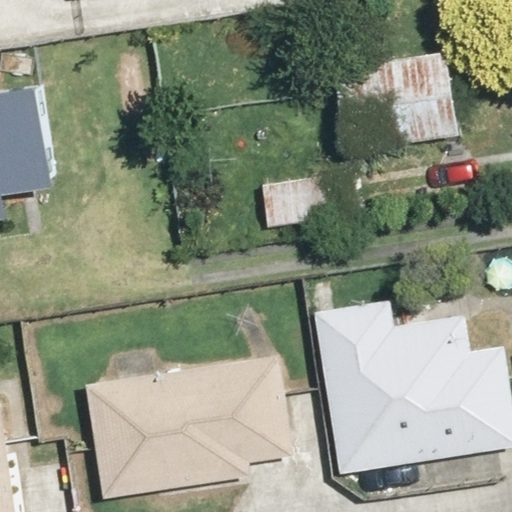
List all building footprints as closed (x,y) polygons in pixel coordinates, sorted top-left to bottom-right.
[(469,44),(354,60),(366,151),(481,135),(469,44)] [(0,213),(24,211),(20,175),(69,169),(59,89),(0,96),(0,213)] [(353,172),(271,184),(277,224),(359,213),(353,172)] [(415,296),(330,307),(351,470),(408,462),(411,484),(476,475),(473,455),(511,449),(511,353),(485,357),(480,315),(418,324),(415,296)] [(295,350),(102,384),(121,490),(314,456),(295,350)] [(0,395),(0,511),(35,511),(17,393),(0,395)]
